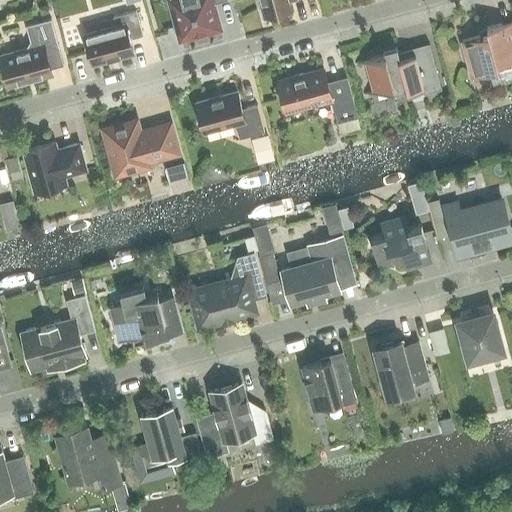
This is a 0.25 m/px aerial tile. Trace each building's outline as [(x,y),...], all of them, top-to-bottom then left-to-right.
[(169,0),(180,39),(219,28),(213,4),(225,0),(169,0)] [(259,0),(264,16),(293,9),(290,0),(259,0)] [(92,63),(133,52),(130,39),(143,35),(136,10),(113,16),(116,26),(84,35),(92,63)] [(25,48),(0,55),(9,86),(52,74),(50,68),(45,49),(58,45),(51,18),(26,25),(30,41),(25,48)] [(511,59),(511,20),(487,28),(488,33),(462,41),(472,77),(511,65),(511,64),(511,60),(511,59)] [(363,93),(363,95),(392,87),(394,91),(406,88),(407,92),(422,88),(423,93),(441,88),(429,43),(428,43),(429,48),(412,52),(413,54),(399,58),(396,47),(383,50),(384,55),(355,63),(355,64),(365,61),(373,91),(363,93)] [(278,81),(286,112),(331,100),(337,122),(357,117),(347,79),(327,84),(323,68),(278,81)] [(264,131),(257,104),(242,108),(237,92),(196,103),(203,131),(235,123),(239,138),(264,131)] [(102,128),(115,175),(150,166),(148,161),(179,153),(171,122),(140,131),(137,119),(102,128)] [(268,134),(252,139),(259,163),(275,159),(268,134)] [(64,175),(86,169),(79,143),(57,149),(55,142),(23,150),(35,192),(66,183),(64,175)] [(16,157),(7,160),(13,181),(23,178),(16,157)] [(183,164),(165,168),(169,184),(187,179),(183,164)] [(421,184),(409,187),(413,200),(425,197),(421,184)] [(456,202),(444,205),(458,256),(511,241),(511,237),(501,198),(458,209),(456,202)] [(439,201),(428,204),(433,222),(444,219),(439,201)] [(13,202),(0,205),(0,208),(6,231),(20,228),(13,202)] [(348,208),(339,210),(344,230),(353,228),(348,208)] [(371,237),(376,255),(388,251),(391,260),(415,254),(417,262),(430,259),(421,224),(408,227),(405,217),(381,224),(384,234),(371,237)] [(340,222),(328,225),(330,235),(342,232),(340,222)] [(291,301),(339,288),(335,273),(350,268),(341,236),(309,245),(314,261),(282,269),(291,301)] [(255,237),(244,240),(248,254),(254,252),(259,251),(255,237)] [(244,275),(189,290),(199,326),(255,310),(251,297),(265,294),(254,252),(248,254),(239,256),(244,275)] [(280,280),(273,252),(258,256),(266,283),(280,280)] [(173,283),(167,264),(153,268),(158,287),(173,283)] [(82,278),(70,281),(74,297),(86,294),(82,278)] [(123,302),(112,305),(106,307),(116,342),(135,336),(137,343),(156,337),(156,338),(169,334),(164,316),(175,313),(171,295),(159,299),(158,293),(146,296),(144,286),(120,292),(123,302)] [(74,320),(37,329),(34,328),(26,330),(24,333),(22,333),(31,368),(64,359),(65,364),(83,359),(82,354),(84,353),(78,332),(92,328),(84,297),(69,301),(74,320)] [(490,314),(461,322),(465,338),(463,338),(468,359),(503,350),(498,329),(495,330),(490,314)] [(446,325),(434,328),(440,350),(452,346),(446,325)] [(0,370),(11,367),(6,349),(0,328),(0,327),(0,370)] [(429,378),(418,340),(400,345),(399,339),(375,346),(389,396),(412,390),(410,383),(429,378)] [(356,400),(345,362),(332,365),(330,358),(314,362),(314,363),(302,367),(306,380),(303,380),(307,391),(309,391),(312,402),(324,399),(325,404),(340,399),(342,404),(356,400)] [(216,411),(197,416),(207,455),(228,450),(225,439),(253,431),(256,442),(272,437),(265,410),(250,414),(241,382),(210,390),(216,411)] [(137,467),(155,462),(184,454),(188,468),(204,463),(196,432),(180,436),(172,407),(164,410),(164,408),(141,414),(149,443),(132,447),(137,467)] [(90,437),(87,425),(57,433),(69,478),(89,473),(94,489),(120,482),(106,432),(90,437)] [(33,491),(23,455),(5,460),(2,448),(0,448),(0,494),(12,492),(14,496),(33,491)] [(117,454),(120,465),(126,463),(128,459),(126,452),(117,454)]
